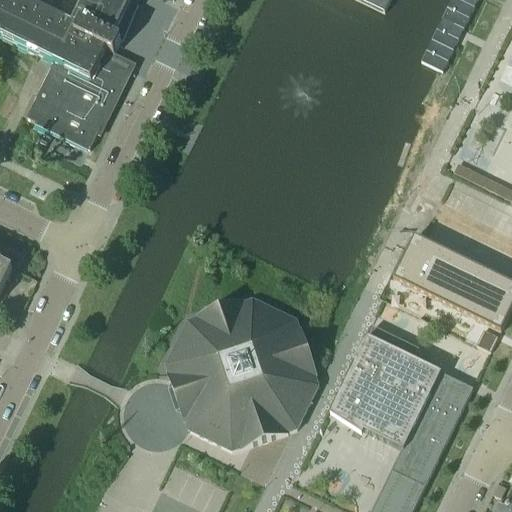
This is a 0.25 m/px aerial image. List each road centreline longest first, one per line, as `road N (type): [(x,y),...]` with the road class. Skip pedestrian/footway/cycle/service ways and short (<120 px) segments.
road 1 (residential): [(80,249),(199,0)]
road 2 (residential): [(0,413),(80,249)]
